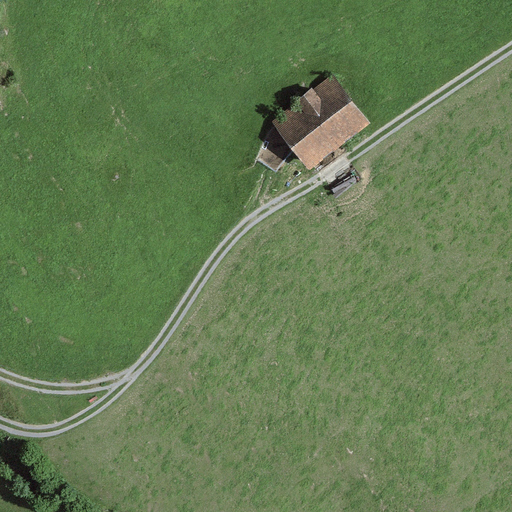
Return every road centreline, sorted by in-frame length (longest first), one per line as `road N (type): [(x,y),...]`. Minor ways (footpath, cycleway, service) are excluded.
road 1 (track): [(0,423),(64,435),(127,400),(217,260),(255,224),(511,52)]
road 2 (track): [(0,369),(49,387),(143,378)]
